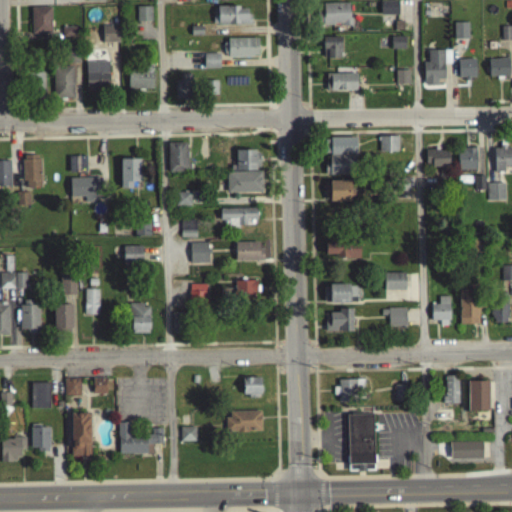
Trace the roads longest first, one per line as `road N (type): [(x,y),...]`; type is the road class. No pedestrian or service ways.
road 1 (residential): [(511,120),(0,128)]
road 2 (residential): [(0,364),(511,357)]
road 3 (residential): [(284,0),(293,361)]
road 4 (primary): [(185,500),(0,502)]
